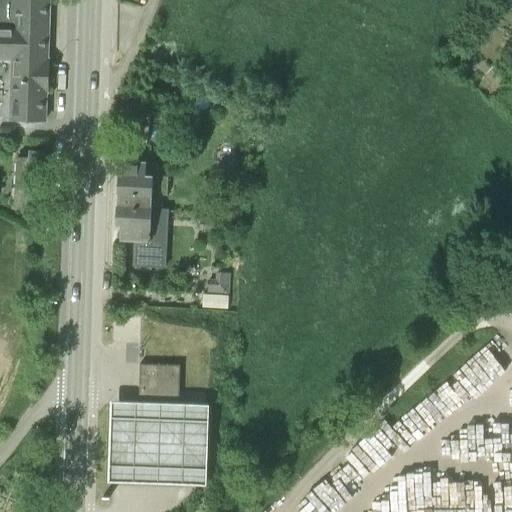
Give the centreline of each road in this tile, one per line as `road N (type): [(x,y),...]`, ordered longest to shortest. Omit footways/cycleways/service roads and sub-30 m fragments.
road 1 (secondary): [(76,397),(86,90)]
road 2 (residential): [(153,0),(114,84),(86,90)]
